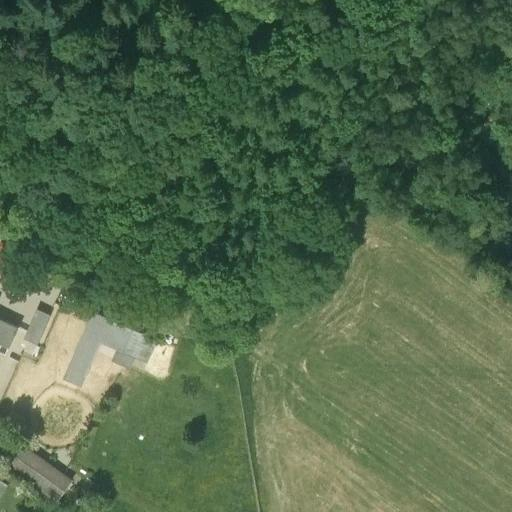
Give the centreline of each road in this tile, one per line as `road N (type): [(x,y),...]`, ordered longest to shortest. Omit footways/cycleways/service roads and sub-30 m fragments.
road 1 (track): [(217,0),(186,71),(116,184),(40,251),(8,265)]
road 2 (track): [(8,265),(249,342)]
